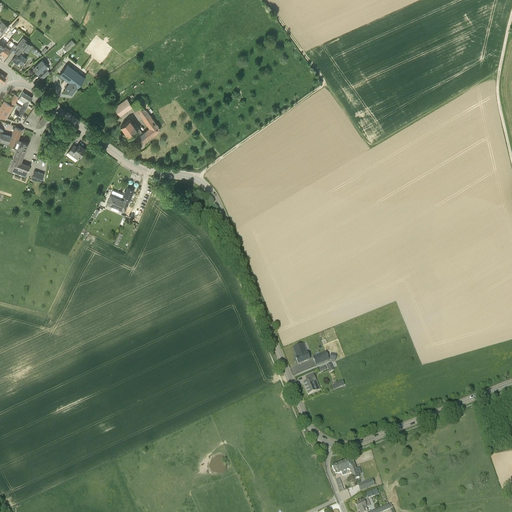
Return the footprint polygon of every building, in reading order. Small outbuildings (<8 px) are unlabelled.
[(10,26),(4,34),(7,37),(13,29),(10,26)] [(21,54),(24,51),(29,44),(26,41),(27,41),(23,37),(17,45),(20,47),(15,53),(16,54),(12,60),(15,62),(17,60),(22,64),(27,58),(21,54)] [(11,47),(9,45),(12,41),(9,40),(7,43),(5,45),(0,51),(5,55),(10,49),(13,50),(16,45),(14,43),(11,47)] [(72,40),(64,48),(68,52),(76,44),(75,43),(76,42),(75,41),(74,42),(72,40)] [(46,68),(48,66),(42,60),(33,68),(41,76),(45,73),(44,72),(47,69),(46,68)] [(77,88),(85,78),(67,64),(59,74),(70,82),(65,88),(72,93),(76,87),(77,88)] [(24,103),(27,105),(32,97),(23,92),(18,99),(24,103)] [(17,99),(19,96),(15,94),(9,103),(4,100),(0,106),(0,114),(4,117),(6,118),(14,105),(13,105),(17,99)] [(160,129),(145,108),(149,105),(142,96),(138,99),(131,104),(127,98),(114,107),(120,116),(133,106),(138,113),(139,112),(150,128),(145,132),(149,138),(160,129)] [(20,117),(27,105),(24,103),(19,111),(16,109),(14,113),(20,117)] [(39,122),(44,125),(48,119),(43,116),(39,122)] [(125,131),(134,125),(129,119),(121,125),(125,131)] [(145,132),(141,135),(134,125),(125,131),(129,137),(132,135),(140,145),(149,138),(145,132)] [(16,143),(18,139),(22,129),(16,127),(12,137),(9,144),(15,146),(17,143),(16,143)] [(0,139),(2,141),(8,142),(10,136),(4,134),(2,133),(3,130),(0,128),(0,139)] [(18,148),(25,151),(28,143),(18,139),(16,143),(17,143),(15,146),(18,147),(18,148)] [(68,152),(77,159),(85,148),(79,144),(77,146),(73,144),(68,152)] [(21,162),(25,151),(18,148),(14,157),(13,159),(21,162)] [(30,165),(21,162),(13,159),(11,165),(14,166),(12,171),(26,176),(30,165)] [(41,182),(44,173),(35,170),(31,178),(41,182)] [(125,190),(123,195),(130,198),(134,189),(128,186),(126,191),(125,190)] [(128,202),(121,199),(119,198),(112,195),(110,198),(109,197),(107,203),(124,211),(123,214),(126,215),(130,207),(127,206),(128,202)] [(307,353),(305,354),(301,346),(293,349),(297,357),(295,358),(298,365),(309,360),(307,353)] [(317,365),(329,360),(326,354),(314,359),(317,365)] [(308,394),(316,391),(319,390),(313,375),(305,378),(307,382),(304,384),(308,394)] [(344,386),(342,381),(337,383),(338,384),(332,386),(334,390),(336,389),(344,386)] [(353,480),(359,478),(355,467),(352,459),(332,467),(334,472),(336,471),(338,474),(341,473),(343,476),(349,474),(348,470),(349,470),(353,480)] [(365,482),(367,488),(374,486),(374,485),(372,480),(371,480),(365,482)] [(360,491),(367,488),(365,482),(358,485),(360,491)] [(375,496),(373,491),(365,494),(367,499),(375,496)] [(367,511),(366,508),(370,506),(367,499),(355,504),(358,511),(359,511),(367,511)]
